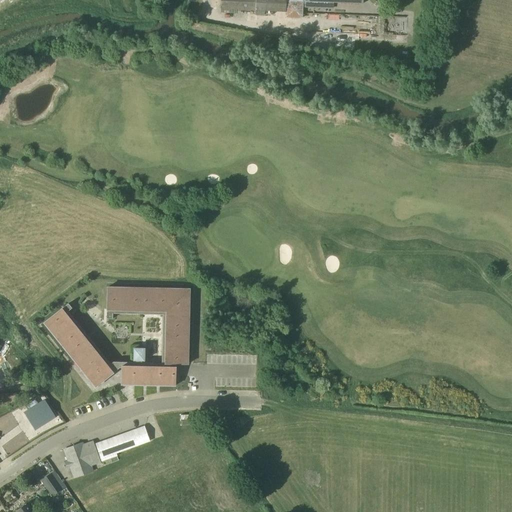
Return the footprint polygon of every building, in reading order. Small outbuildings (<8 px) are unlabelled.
[(221,0),(221,13),(263,15),(264,11),(285,12),(285,18),(302,19),(303,2),(334,3),(363,5),(363,0),(221,0)] [(188,364),(189,289),(107,287),(106,319),(112,319),(112,313),(163,315),(163,316),(161,363),(141,362),(141,361),(144,361),(144,348),(133,348),(133,360),(135,360),(135,362),(113,362),(110,364),(68,311),(72,308),(68,303),(43,323),(95,387),(119,368),(121,368),(121,380),(134,380),(134,385),(175,386),(175,364),(188,364)] [(0,405),(15,405),(15,392),(0,392),(0,405)] [(115,453),(149,441),(144,427),(94,445),(93,441),(83,445),(82,443),(64,450),(68,461),(64,463),(66,468),(70,467),(74,478),(92,471),(90,465),(116,456),(115,453)] [(52,496),(62,489),(51,473),(41,480),(52,496)]
